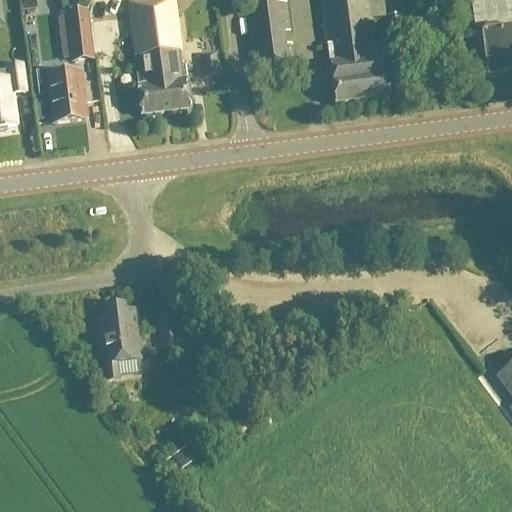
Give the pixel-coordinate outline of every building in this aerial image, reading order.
[(34,13),(32,0),(17,0),(19,15),(34,13)] [(375,62),(367,0),(319,0),(334,109),(388,102),(383,61),(375,62)] [(511,6),(511,0),(469,0),(480,83),(511,78),(511,6)] [(172,1),(150,4),(153,31),(176,29),(172,1)] [(153,31),(150,4),(128,7),(135,61),(133,62),(141,120),(168,116),(164,89),(158,89),(156,75),(160,74),(158,59),(170,58),(169,54),(178,52),(176,29),(153,31)] [(283,6),(246,11),(255,84),(293,79),(283,6)] [(85,15),(67,18),(73,65),(91,63),(85,15)] [(399,19),(386,20),(388,40),(402,38),(399,19)] [(181,70),(178,52),(169,54),(170,58),(158,59),(160,74),(156,75),(158,89),(164,89),(168,116),(190,114),(184,69),(181,70)] [(216,57),(201,59),(200,60),(203,82),(219,79),(216,57)] [(0,134),(4,134),(7,131),(15,129),(11,99),(25,97),(21,68),(6,71),(8,82),(0,83),(0,134)] [(38,101),(50,100),(53,128),(85,124),(79,76),(51,80),(51,75),(35,77),(38,101)] [(393,122),(351,124),(351,133),(393,131),(393,122)] [(116,367),(140,364),(136,329),(127,331),(124,309),(104,312),(105,321),(96,322),(104,385),(118,383),(116,367)] [(176,350),(173,321),(172,319),(158,320),(163,352),(176,350)] [(511,368),(495,381),(511,402),(511,368)] [(194,465),(185,451),(170,461),(179,474),(194,465)]
